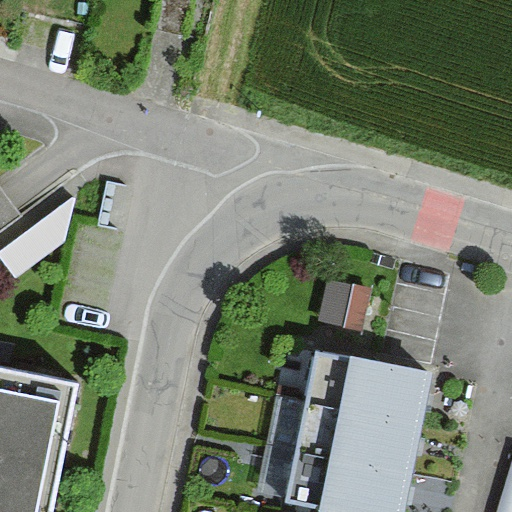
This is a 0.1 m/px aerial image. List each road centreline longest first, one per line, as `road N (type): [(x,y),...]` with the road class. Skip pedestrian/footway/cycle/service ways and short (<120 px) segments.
road 1 (residential): [(361,196),(244,222),(174,302),(132,511)]
road 2 (residential): [(0,82),(361,196)]
road 3 (residential): [(511,241),(361,196)]
